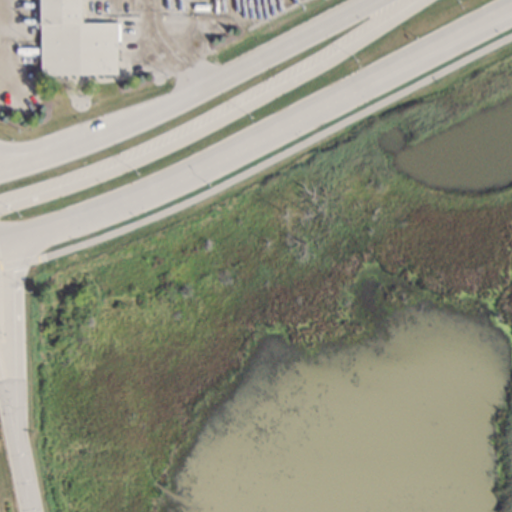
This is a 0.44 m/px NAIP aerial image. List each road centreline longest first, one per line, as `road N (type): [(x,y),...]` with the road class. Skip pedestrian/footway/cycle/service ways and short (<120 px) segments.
road 1 (secondary): [(0,241),(166,191),(511,9)]
road 2 (secondary): [(427,0),(220,126),(0,210)]
road 3 (secondary): [(380,0),(162,113),(0,173)]
road 4 (secondary): [(20,451),(16,238)]
road 5 (secondary): [(32,511),(0,349)]
